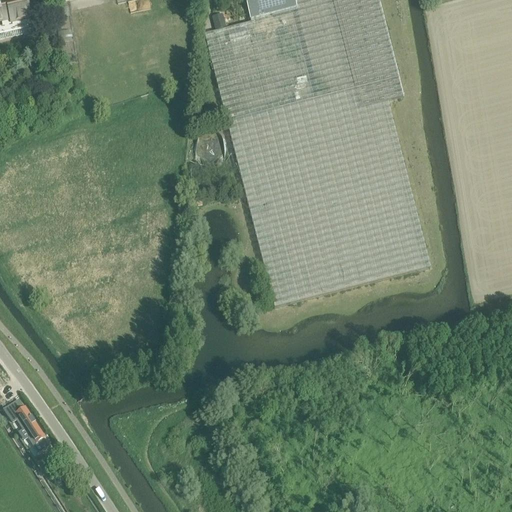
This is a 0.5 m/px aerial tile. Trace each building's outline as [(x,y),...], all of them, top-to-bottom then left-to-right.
[(25,0),(4,0),(0,1),(0,41),(33,33),(31,26),(25,0)] [(215,33),(204,36),(277,311),(432,270),(388,102),(403,98),(377,0),(293,0),(296,9),(249,21),(250,24),(227,30),(223,16),(212,18),(215,33)] [(243,0),(249,21),(296,9),(293,0),(243,0)] [(5,410),(8,417),(25,409),(21,401),(5,410)] [(44,439),(25,409),(13,417),(33,447),(44,439)]
